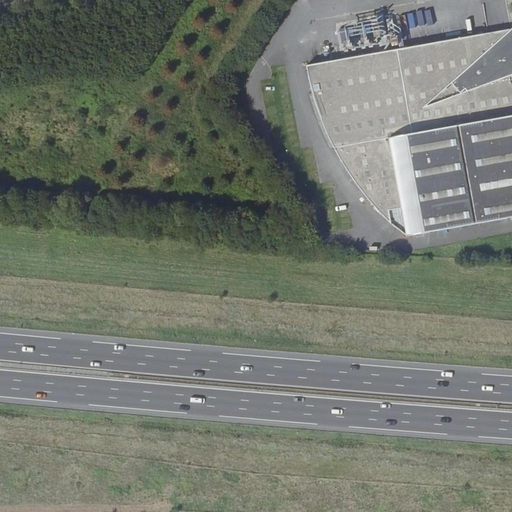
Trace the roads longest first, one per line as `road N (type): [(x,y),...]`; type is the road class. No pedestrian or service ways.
road 1 (motorway): [(0,380),(511,426)]
road 2 (motorway): [(511,390),(0,345)]
